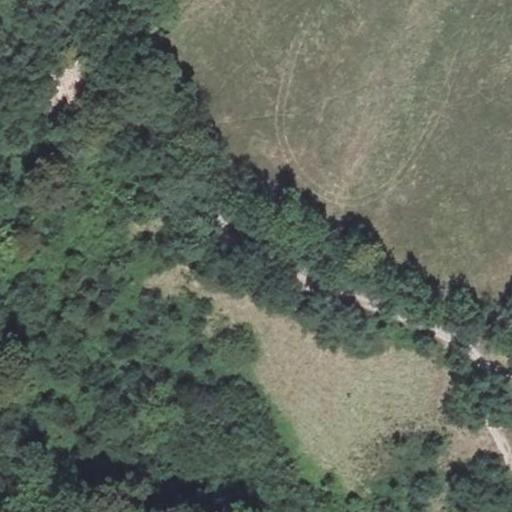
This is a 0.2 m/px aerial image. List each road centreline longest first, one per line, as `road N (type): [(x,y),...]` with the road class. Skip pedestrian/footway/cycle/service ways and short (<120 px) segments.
road 1 (track): [(484,361),(422,324),(275,265),(227,230),(157,144),(118,119),(54,105),(27,108)]
road 2 (track): [(85,0),(42,41),(29,70),(27,108)]
